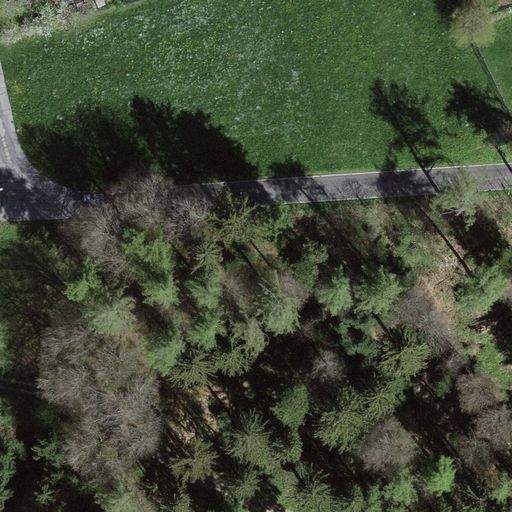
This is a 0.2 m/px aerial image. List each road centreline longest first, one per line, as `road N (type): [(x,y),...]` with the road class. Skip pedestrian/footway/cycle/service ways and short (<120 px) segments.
road 1 (unclassified): [(0,205),(511,177)]
road 2 (track): [(0,385),(34,388),(96,414),(155,455),(287,511)]
